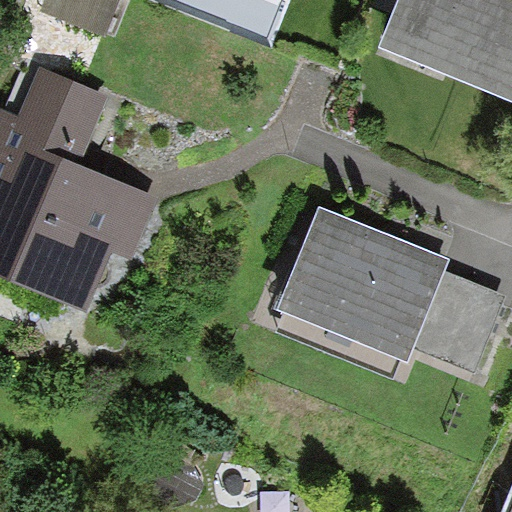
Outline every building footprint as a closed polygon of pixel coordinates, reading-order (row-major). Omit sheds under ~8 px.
[(115,0),(45,0),(41,11),(101,35),(115,0)] [(511,5),(499,0),(402,0),(382,51),(511,105),(511,5)] [(0,112),(0,272),(91,315),(118,259),(133,266),(164,201),(84,164),(114,102),(43,69),(19,121),(0,112)] [(324,202),(280,310),(404,361),(416,345),(485,373),(511,307),(511,301),(445,275),(453,254),(324,202)] [(511,511),(511,477),(497,511),(511,511)]
